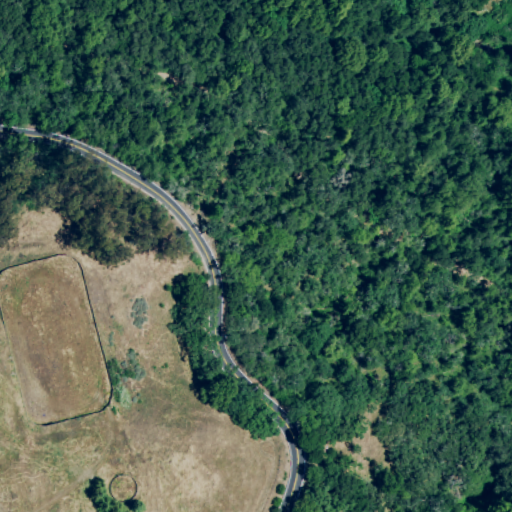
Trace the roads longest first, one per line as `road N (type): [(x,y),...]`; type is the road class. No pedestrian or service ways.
road 1 (secondary): [(0,125),(117,162),(158,186),(191,221),(212,261),(216,332),(225,352),(286,421),(298,447),(283,511)]
road 2 (residential): [(511,203),(275,112),(0,63)]
